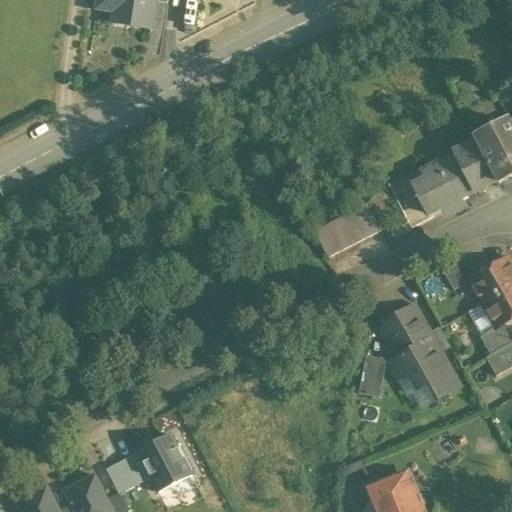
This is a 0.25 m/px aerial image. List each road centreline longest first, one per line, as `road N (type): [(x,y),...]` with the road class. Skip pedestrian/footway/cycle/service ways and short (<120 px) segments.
road 1 (residential): [(0,474),(511,211)]
road 2 (unclassified): [(344,0),(0,177)]
